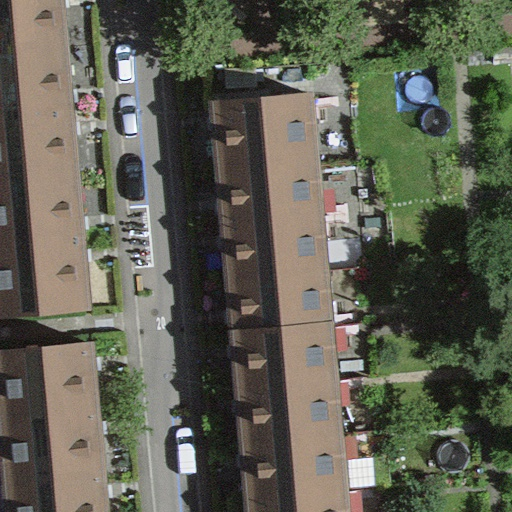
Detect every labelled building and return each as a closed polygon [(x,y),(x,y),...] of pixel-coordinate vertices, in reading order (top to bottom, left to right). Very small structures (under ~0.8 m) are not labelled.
[(60,0),(0,0),(0,53),(65,47),(60,0)] [(65,47),(0,53),(0,116),(70,111),(66,65),(65,47)] [(310,93),(213,101),(215,123),(219,168),(316,160),(310,93)] [(0,181),(76,174),(72,126),(70,111),(0,116),(0,181)] [(224,223),(320,214),(316,160),(219,168),(221,186),(224,223)] [(0,181),(0,245),(81,238),(77,191),(76,174),(0,181)] [(226,242),(229,277),(325,269),(320,214),(224,223),(226,242)] [(83,254),(81,238),(0,245),(0,313),(87,306),(83,254)] [(330,323),(325,269),(229,277),(230,294),(234,332),(330,323)] [(238,386),(335,378),(330,323),(234,332),(235,349),(238,386)] [(91,346),(0,353),(0,412),(0,418),(96,410),(92,362),(91,346)] [(339,432),(335,378),(238,386),(240,404),(243,441),(339,432)] [(6,482),(102,473),(98,426),(96,410),(0,418),(6,482)] [(245,456),(248,496),(344,488),(339,432),(243,441),(245,456)] [(8,511),(105,511),(103,489),(102,473),(6,482),(8,511)] [(346,511),(344,488),(248,496),(249,511),(346,511)]
